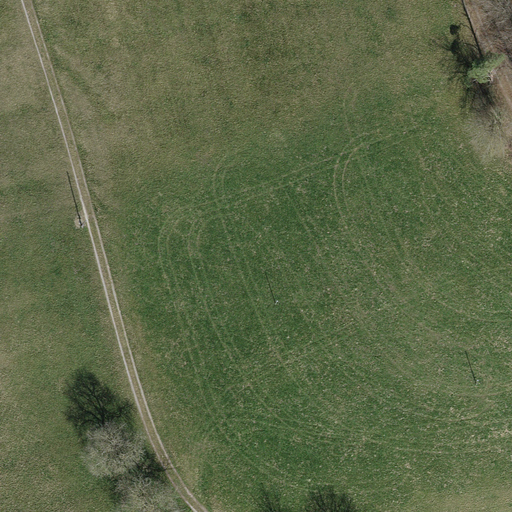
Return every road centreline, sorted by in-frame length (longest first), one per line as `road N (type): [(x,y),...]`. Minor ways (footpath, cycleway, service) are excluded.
road 1 (track): [(192,511),(147,428),(24,0)]
road 2 (track): [(511,116),(462,0)]
